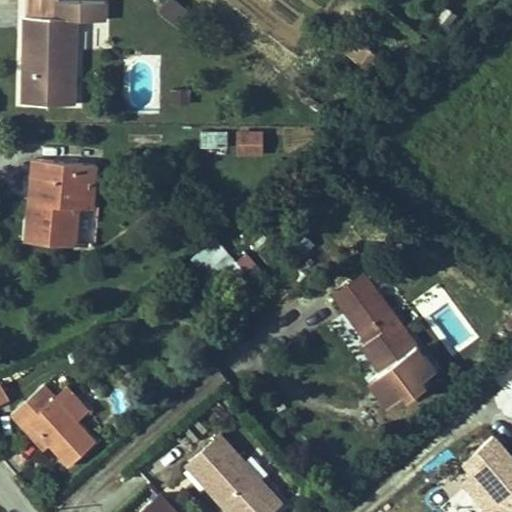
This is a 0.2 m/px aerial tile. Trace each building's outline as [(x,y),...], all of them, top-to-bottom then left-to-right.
[(45,0),(45,16),(14,16),(12,104),(59,104),(60,20),(89,21),(89,0),(45,0)] [(13,0),(14,16),(45,16),(45,0),(13,0)] [(178,0),(164,0),(158,8),(179,26),(192,12),(178,0)] [(279,0),(271,0),(266,11),(292,25),(300,11),(279,0)] [(237,153),(263,154),(264,128),(237,127),(237,153)] [(199,145),(227,145),(227,129),(200,128),(199,145)] [(32,183),(33,163),(25,162),(24,183),(32,183)] [(88,167),(33,163),(32,183),(30,205),(20,205),(17,244),(67,248),(70,209),(85,210),(88,167)] [(296,226),(285,240),(304,255),(315,240),(296,226)] [(209,285),(255,263),(249,251),(231,260),(220,237),(192,251),(209,285)] [(352,309),(380,290),(369,273),(340,292),(352,309)] [(435,371),(380,290),(352,309),(372,339),(362,346),(379,371),(368,378),(385,404),(401,393),(408,403),(427,390),(420,381),(435,371)] [(90,442),(38,386),(10,412),(22,425),(29,418),(69,462),(90,442)] [(250,456),(248,457),(220,428),(182,463),(228,511),(273,511),(289,497),(250,456)] [(511,511),(511,457),(497,440),(467,466),(478,478),(482,475),(511,509),(506,511),(505,511),(511,511)] [(482,475),(478,478),(506,511),(511,509),(482,475)]
